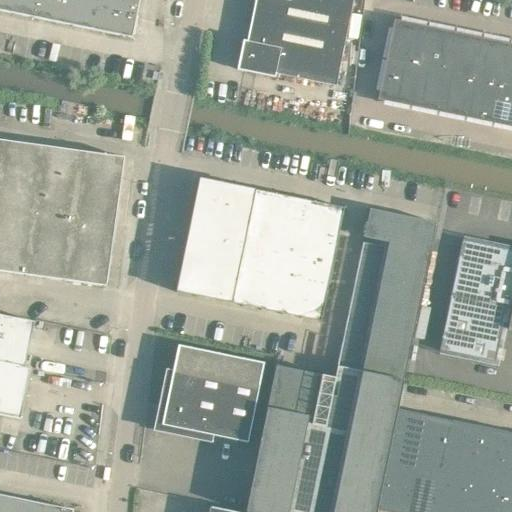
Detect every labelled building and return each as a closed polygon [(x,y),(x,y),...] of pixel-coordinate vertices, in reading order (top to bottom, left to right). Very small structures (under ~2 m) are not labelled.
[(0,0),(0,11),(13,14),(15,0),(0,0)] [(15,0),(13,14),(33,18),(36,0),(15,0)] [(36,0),(33,18),(53,22),(57,0),(36,0)] [(57,0),(53,22),(72,26),(77,0),(57,0)] [(92,30),(97,8),(98,0),(77,0),(72,26),(92,30)] [(98,0),(97,8),(136,16),(139,0),(98,0)] [(254,0),(252,14),(251,18),(345,37),(352,0),(254,0)] [(97,8),(92,30),(132,38),(136,16),(97,8)] [(350,14),(349,35),(359,36),(360,15),(350,14)] [(239,59),(237,70),(247,72),(275,78),(275,74),(316,82),(335,86),(345,37),(251,18),(250,22),(247,37),(247,41),(243,40),(239,59)] [(393,20),(385,59),(417,66),(426,26),(393,20)] [(417,66),(445,72),(453,32),(426,26),(417,66)] [(445,72),(472,77),(480,38),(453,32),(445,72)] [(472,77),(500,83),(508,43),(480,38),(472,77)] [(500,83),(511,85),(511,44),(508,43),(500,83)] [(377,100),(409,106),(417,66),(385,59),(377,100)] [(409,106),(437,112),(445,72),(417,66),(409,106)] [(437,112),(464,117),(472,77),(445,72),(437,112)] [(464,117),(491,123),(500,83),(472,77),(464,117)] [(491,123),(511,127),(511,85),(500,83),(491,123)] [(0,165),(0,205),(34,211),(43,146),(3,141),(0,165)] [(43,146),(34,211),(75,216),(79,184),(84,152),(43,146)] [(84,152),(79,184),(119,190),(124,157),(84,152)] [(320,322),(344,208),(199,178),(175,292),(320,322)] [(79,184),(75,216),(115,222),(119,190),(79,184)] [(0,271),(25,275),(34,211),(0,205),(0,271)] [(245,511),(375,511),(376,510),(378,510),(399,409),(397,409),(401,390),(403,382),(435,223),(369,209),(363,238),(388,243),(387,249),(385,260),(361,374),(336,369),(334,378),(317,374),(275,366),(245,511)] [(66,281),(70,249),(75,216),(34,211),(25,275),(66,281)] [(75,216),(70,249),(110,254),(115,222),(75,216)] [(511,250),(462,240),(439,350),(495,362),(503,323),(507,324),(508,324),(507,329),(511,330),(511,250)] [(70,249),(66,281),(106,287),(110,254),(70,249)] [(0,314),(0,362),(27,368),(34,322),(0,314)] [(211,443),(213,436),(227,438),(247,443),(264,363),(178,345),(173,371),(165,369),(153,431),(211,443)] [(27,368),(0,362),(0,415),(20,420),(27,368)] [(399,409),(378,510),(385,511),(511,511),(511,433),(507,432),(451,420),(451,421),(425,415),(399,409)] [(0,511),(10,511),(14,497),(0,494),(0,511)] [(14,497),(10,511),(31,511),(34,501),(14,497)] [(34,501),(31,511),(72,511),(73,509),(34,501)]
